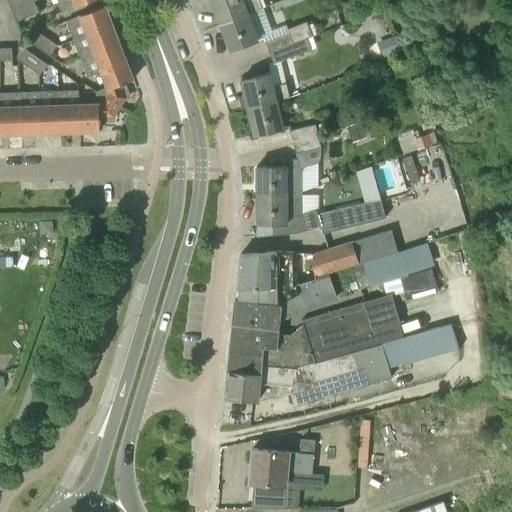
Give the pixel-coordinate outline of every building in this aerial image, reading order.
[(7,0),(11,10),(34,1),(33,0),(7,0)] [(58,0),(63,11),(92,0),(58,0)] [(263,7),(259,0),(210,0),(219,24),(248,14),(263,7)] [(271,12),(311,0),(274,0),(268,2),(271,12)] [(34,1),(11,10),(15,22),(38,13),(34,1)] [(67,21),(74,39),(112,24),(106,6),(67,21)] [(248,14),(219,24),(230,51),(258,40),(248,14)] [(269,51),(306,37),(312,35),(307,22),(288,29),(289,32),(265,40),(269,51)] [(112,24),(74,39),(81,58),(120,43),(112,24)] [(29,41),(39,49),(46,38),(36,31),(29,41)] [(384,57),(399,51),(393,36),(378,42),(384,57)] [(306,37),(269,51),(274,63),(311,49),(306,37)] [(46,38),(39,49),(50,56),(57,45),(46,38)] [(120,43),(81,58),(88,76),(102,71),(127,61),(120,43)] [(12,47),(0,47),(0,61),(13,61),(12,47)] [(29,67),(36,57),(26,49),(19,60),(29,67)] [(47,64),(36,57),(29,67),(40,75),(47,64)] [(127,61),(102,71),(107,85),(95,90),(118,106),(124,97),(121,90),(125,89),(123,84),(134,80),(127,61)] [(241,80),(247,107),(277,100),(290,96),(286,83),(273,86),(270,73),(241,80)] [(80,132),(79,105),(79,90),(60,91),(61,133),(80,132)] [(118,106),(95,90),(95,104),(79,105),(80,132),(100,131),(99,120),(106,120),(106,115),(113,115),(118,106)] [(42,133),(40,91),(20,92),(21,134),(42,133)] [(61,133),(60,91),(40,91),(42,133),(61,133)] [(21,134),(20,92),(0,93),(2,135),(21,134)] [(277,100),(247,107),(254,136),(283,128),(277,100)] [(359,120),(345,126),(352,142),(366,136),(359,120)] [(290,130),(293,141),(319,134),(317,123),(290,130)] [(319,134),(293,141),(297,159),(290,161),(290,166),(257,166),(257,194),(301,194),(303,194),(303,175),(303,170),(304,168),(306,167),(309,166),(314,165),(317,163),(319,162),(320,160),(321,159),(321,157),(321,151),(321,145),(319,134)] [(411,155),(402,158),(411,183),(420,180),(411,155)] [(319,227),(315,212),(301,216),(301,194),(257,194),(257,223),(287,223),(287,221),(292,221),(295,233),(319,227)] [(315,212),(319,227),(320,235),(382,219),(377,197),(315,212)] [(329,249),(335,268),(361,261),(397,249),(391,230),(329,249)] [(310,259),(315,275),(329,270),(335,268),(329,249),(317,252),(318,256),(310,259)] [(263,286),(289,283),(292,251),(276,251),(240,254),(237,289),(263,286)] [(295,282),(300,297),(279,303),(263,301),(264,302),(235,299),(232,325),(280,329),(282,314),(337,297),(329,270),(315,275),(295,282)] [(300,297),(295,282),(289,283),(263,286),(263,301),(279,303),(300,297)] [(299,319),(302,326),(290,335),(280,334),(280,329),(232,325),(227,371),(262,364),(293,368),(405,336),(400,320),(377,327),(368,298),(299,319)] [(262,364),(227,371),(224,397),(258,401),(260,381),(288,384),(294,405),(392,377),(390,369),(458,347),(451,323),(405,336),(293,368),(262,364)] [(362,416),(363,466),(373,466),(372,416),(362,416)] [(312,467),(314,440),(300,439),(299,452),(252,448),(249,483),(285,486),(286,470),(297,471),(298,466),(312,467)]
